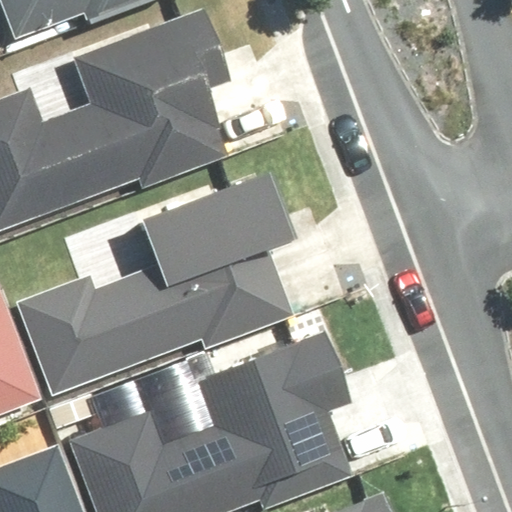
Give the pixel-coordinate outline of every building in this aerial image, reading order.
[(96,21),(157,0),(7,0),(21,40),(94,15),(96,21)] [(241,69),(216,5),(88,53),(106,100),(54,118),(42,84),(0,98),(0,223),(146,174),(151,183),(242,152),(211,80),(241,69)] [(294,225),(270,161),(142,209),(159,256),(107,274),(95,240),(9,269),(48,382),(200,329),(204,338),(295,308),(265,236),(294,225)] [(0,410),(45,393),(2,281),(0,281),(0,410)] [(366,394),(342,330),(214,379),(232,426),(180,443),(168,409),(81,439),(106,511),(234,511),(272,499),(276,508),(367,477),(337,405),(366,394)] [(0,511),(98,511),(72,444),(0,471),(0,505),(0,506),(0,505),(0,511)] [(401,511),(391,483),(315,511),(401,511)]
